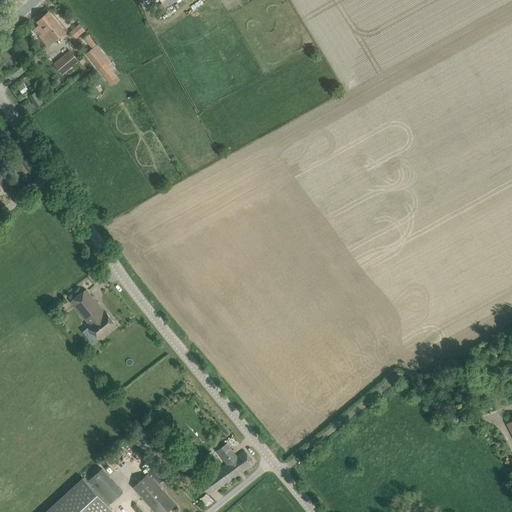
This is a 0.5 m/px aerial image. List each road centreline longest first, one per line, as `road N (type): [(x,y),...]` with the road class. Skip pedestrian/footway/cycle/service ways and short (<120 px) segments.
road 1 (unclassified): [(315,511),(102,253),(0,99)]
road 2 (unknown): [(279,468),(388,384),(407,385),(457,420),(504,416)]
